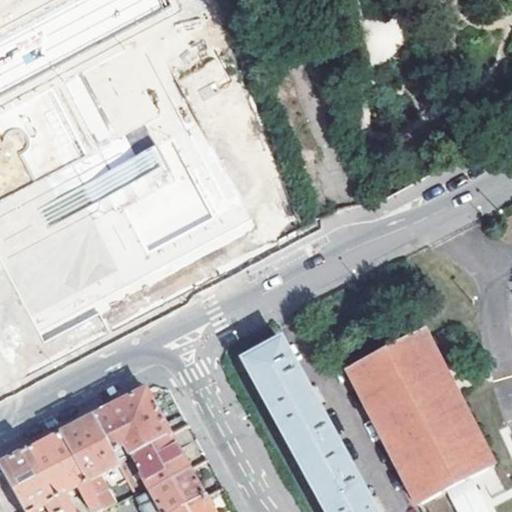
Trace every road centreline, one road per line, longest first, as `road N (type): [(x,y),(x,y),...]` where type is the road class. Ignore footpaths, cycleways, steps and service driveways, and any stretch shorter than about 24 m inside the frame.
road 1 (tertiary): [(511,169),(177,343)]
road 2 (tertiary): [(177,343),(0,438)]
road 3 (tertiary): [(266,511),(177,343)]
